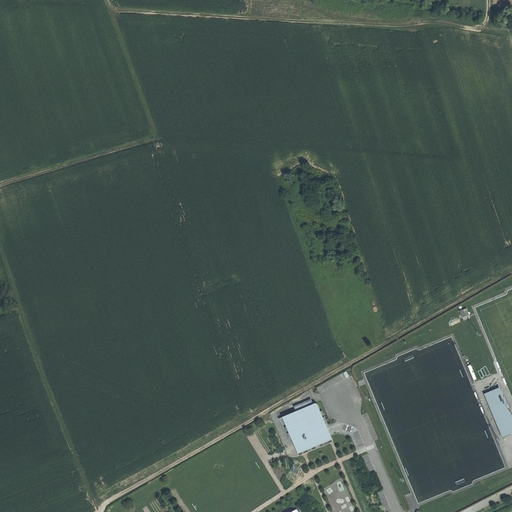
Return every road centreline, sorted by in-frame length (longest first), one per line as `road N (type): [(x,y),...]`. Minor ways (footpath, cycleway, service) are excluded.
road 1 (track): [(486,0),(483,26),(473,28),(114,10),(106,0)]
road 2 (track): [(109,8),(156,138),(0,186)]
road 3 (track): [(0,248),(98,510)]
